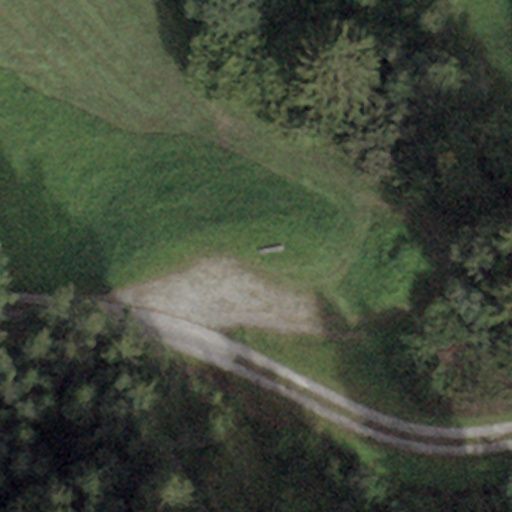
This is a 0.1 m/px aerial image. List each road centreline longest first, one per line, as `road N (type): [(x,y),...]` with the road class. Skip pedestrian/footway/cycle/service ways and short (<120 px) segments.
road 1 (track): [(0,301),(180,336),(410,437),(511,433)]
road 2 (track): [(180,336),(186,320),(219,305),(329,328),(378,324),(511,271)]
